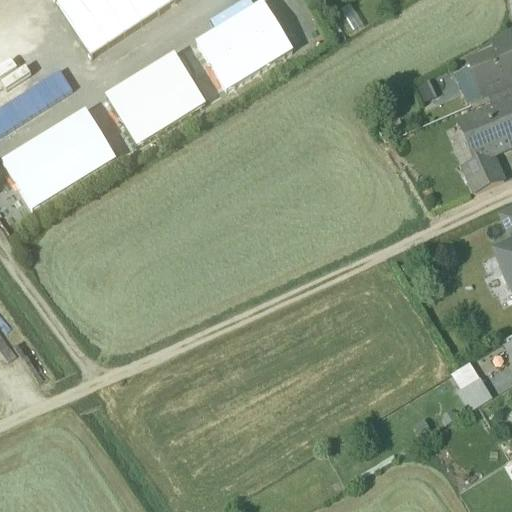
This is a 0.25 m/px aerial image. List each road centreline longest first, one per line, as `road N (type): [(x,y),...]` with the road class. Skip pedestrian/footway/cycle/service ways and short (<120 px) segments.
road 1 (track): [(511,199),(97,385)]
road 2 (track): [(97,385),(0,247)]
